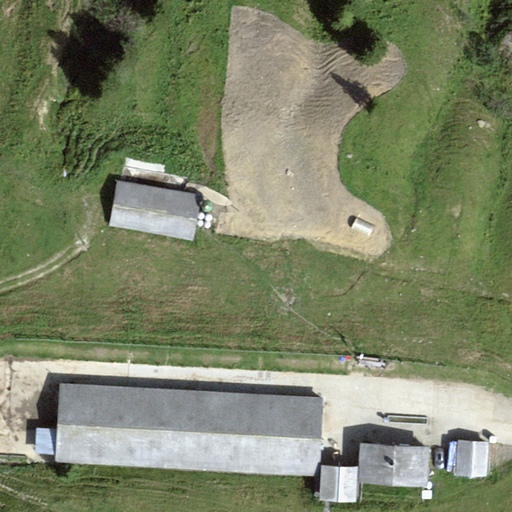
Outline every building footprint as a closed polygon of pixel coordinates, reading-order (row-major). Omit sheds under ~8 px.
[(199,193),(121,183),(114,228),(193,239),(199,193)] [(326,398),(49,383),(44,461),(322,476),(326,398)] [(437,442),(365,439),(363,486),(435,489),(437,442)] [(493,445),(461,443),(460,474),(491,476),(493,445)] [(359,467),(326,465),(323,499),(356,501),(359,467)]
